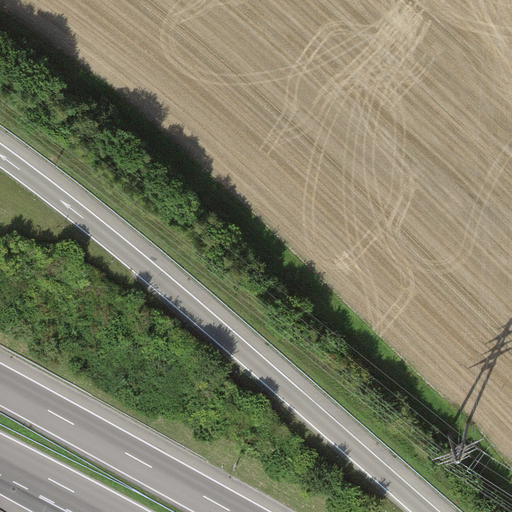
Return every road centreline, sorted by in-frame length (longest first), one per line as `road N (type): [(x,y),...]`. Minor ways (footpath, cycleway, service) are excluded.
road 1 (motorway): [(426,511),(133,256),(0,153)]
road 2 (motorway): [(232,511),(0,382)]
